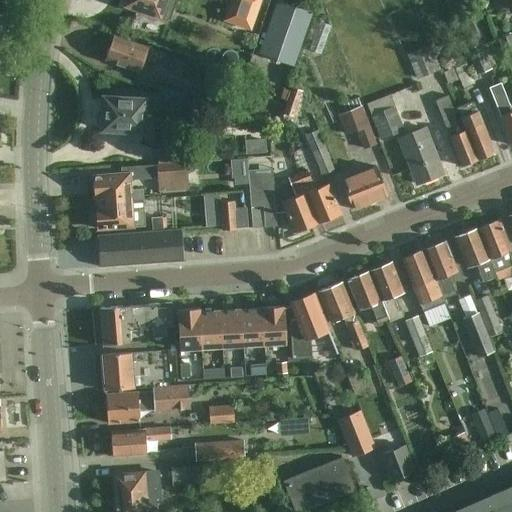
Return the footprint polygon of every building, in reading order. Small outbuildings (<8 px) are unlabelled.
[(125,6),(160,17),(160,18),(168,20),(173,5),(174,6),(176,0),(125,0),(126,3),(125,6)] [(230,0),(227,9),(254,19),(260,0),(230,0)] [(292,67),(311,14),(279,2),(260,55),(292,67)] [(305,43),(318,48),(328,21),(316,16),(305,43)] [(463,40),(476,74),(491,68),(478,34),(463,40)] [(511,70),(511,35),(500,40),(511,70)] [(146,46),(146,48),(115,37),(112,47),(108,49),(106,54),(108,59),(107,61),(137,72),(142,59),(162,66),(166,55),(166,53),(146,46)] [(430,46),(406,55),(415,78),(439,69),(430,46)] [(454,68),(462,88),(473,84),(465,63),(454,68)] [(511,143),(511,109),(510,105),(501,84),(490,88),(511,143)] [(291,87),(282,113),(286,115),(284,121),(291,123),(302,91),(291,87)] [(157,108),(157,95),(126,94),(126,99),(104,98),(103,111),(99,118),(99,124),(102,127),(102,130),(125,131),(124,138),(128,143),(136,143),(140,138),(141,131),(142,131),(143,108),(157,108)] [(404,131),(394,106),(393,106),(388,95),(366,104),(380,140),(404,131)] [(478,160),(466,130),(461,132),(454,114),(456,113),(449,95),(436,100),(462,166),(478,160)] [(361,105),(358,97),(343,103),(346,111),(337,115),(345,137),(356,133),(363,149),(377,144),(362,105),(361,105)] [(478,160),(495,153),(474,101),(458,107),(466,130),(478,160)] [(417,184),(443,174),(425,128),(399,138),(417,184)] [(305,135),(321,176),(334,171),(318,129),(305,135)] [(266,139),(246,140),(246,154),(266,153),(266,139)] [(185,148),(157,150),(158,164),(185,162),(186,162),(185,148)] [(273,169),(271,169),(270,156),(247,158),(252,228),(277,226),(273,169)] [(130,193),(130,192),(129,180),(158,178),(159,191),(187,189),(185,162),(158,164),(120,167),(121,175),(94,177),(95,195),(105,195),(106,200),(120,199),(119,194),(130,193)] [(353,209),(389,195),(377,166),(341,180),(353,209)] [(298,175),(317,224),(341,214),(329,184),(311,191),(307,182),(312,180),(308,170),(298,175)] [(295,232),(317,224),(298,175),(290,178),(294,188),(298,186),(301,195),(283,202),(295,232)] [(144,225),(142,201),(141,191),(130,192),(130,193),(119,194),(120,199),(106,200),(105,195),(95,195),(96,212),(93,217),(94,224),(97,227),(97,229),(144,225)] [(225,231),(236,230),(235,209),(234,202),(222,203),(225,231)] [(235,209),(236,230),(248,229),(247,208),(235,209)] [(154,219),(155,231),(163,231),(162,218),(154,219)] [(498,220),(476,229),(488,258),(491,265),(493,271),(511,264),(511,261),(511,255),(510,250),(498,220)] [(97,236),(99,268),(184,261),(182,229),(163,231),(155,231),(97,236)] [(476,229),(454,238),(466,267),(475,264),(482,282),(496,277),(495,276),(493,271),(491,265),(488,258),(476,229)] [(444,242),(423,250),(442,299),(454,294),(446,275),(455,271),(444,242)] [(423,250),(400,259),(412,288),(421,311),(422,311),(444,302),(442,299),(423,250)] [(394,296),(402,293),(390,263),(368,272),(388,322),(402,317),(394,296)] [(388,322),(368,272),(347,280),(359,310),(370,305),(377,323),(387,319),(388,322)] [(363,335),(354,314),(342,282),(318,292),(330,323),(343,318),(356,350),(367,345),(363,335)] [(296,317),(289,318),(291,359),(312,357),(310,339),(319,336),(329,332),(313,293),(290,302),(296,317)] [(474,301),(488,336),(500,331),(486,296),(474,301)] [(129,331),(172,328),(171,303),(131,307),(99,309),(102,344),(130,343),(129,331)] [(263,344),(286,342),(283,305),(260,307),(260,308),(263,344)] [(243,346),(263,344),(260,308),(241,309),(243,346)] [(202,349),(199,312),(199,309),(176,310),(179,350),(202,349)] [(222,347),(243,346),(241,309),(219,311),(222,347)] [(219,311),(199,312),(202,349),(222,347),(219,311)] [(462,320),(476,357),(491,351),(477,314),(462,320)] [(431,351),(417,315),(405,320),(418,356),(431,351)] [(167,350),(102,354),(104,389),(152,386),(152,388),(170,387),(167,350)] [(411,381),(400,356),(387,361),(398,387),(411,381)] [(286,371),(285,360),(277,361),(277,372),(286,371)] [(189,362),(180,362),(180,376),(190,376),(189,362)] [(231,366),(231,376),(242,375),(242,366),(231,366)] [(221,367),(203,368),(204,377),(222,376),(221,367)] [(153,391),(106,395),(108,424),(139,421),(138,412),(154,410),(154,411),(189,408),(187,386),(170,387),(152,388),(153,391)] [(209,405),(210,421),(234,420),(233,404),(209,405)] [(492,427),(484,407),(469,413),(478,433),(492,427)] [(498,409),(487,413),(492,426),(495,432),(497,439),(505,436),(508,434),(508,433),(503,421),(498,409)] [(361,411),(338,420),(352,456),(375,448),(361,411)] [(292,419),(279,419),(279,433),(292,433),(292,419)] [(112,455),(113,458),(146,455),(145,442),(170,440),(169,429),(111,433),(112,443),(109,447),(110,453),(112,455)] [(468,449),(461,433),(449,438),(456,453),(468,449)] [(242,440),(195,444),(196,460),(243,456),(242,440)] [(402,444),(378,453),(389,480),(414,470),(402,444)] [(294,511),(299,511),(355,491),(342,458),(283,481),(294,511)] [(173,485),(186,484),(204,482),(203,466),(172,469),(173,485)] [(155,511),(155,498),(160,497),(158,473),(114,476),(116,503),(113,506),(114,511),(155,511)] [(511,511),(511,485),(450,511),(511,511)]
